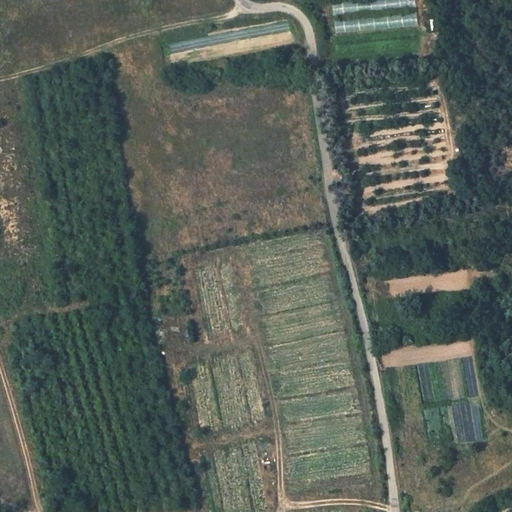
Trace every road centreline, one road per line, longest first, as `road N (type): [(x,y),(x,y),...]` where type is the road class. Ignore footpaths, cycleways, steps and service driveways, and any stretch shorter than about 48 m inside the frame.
road 1 (unclassified): [(396,511),(373,366),(329,189),(309,31),(292,10),(241,0)]
road 2 (track): [(244,4),(231,15),(0,77)]
road 3 (track): [(37,511),(0,370)]
